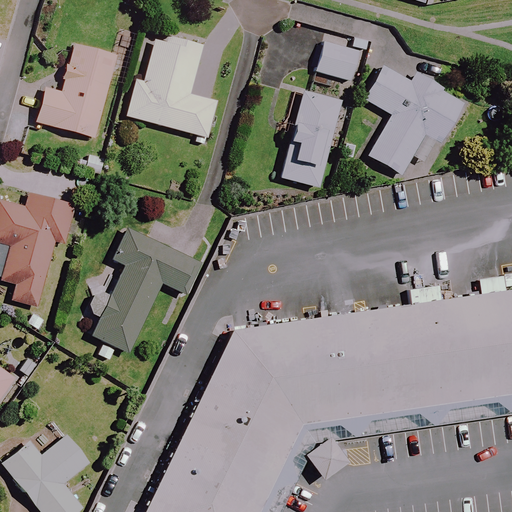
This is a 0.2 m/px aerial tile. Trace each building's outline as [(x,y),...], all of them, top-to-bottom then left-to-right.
[(165,38),(143,32),(136,60),(148,63),(142,84),(134,81),(124,118),(204,140),(214,103),(188,96),(201,48),(165,38)] [(356,53),(321,44),(314,73),(348,82),(356,53)] [(115,57),(73,45),(59,94),(44,90),(35,124),(92,139),(115,57)] [(407,85),(380,69),(361,100),(389,116),(365,157),(400,178),(424,137),(437,145),(462,104),(413,75),(407,85)] [(338,103),(301,93),(278,179),(315,189),(338,103)] [(99,176),(103,159),(76,154),(73,170),(99,176)] [(75,209),(28,197),(24,208),(0,201),(0,245),(9,248),(0,281),(13,284),(9,300),(36,308),(54,242),(65,245),(75,209)] [(197,263),(126,232),(113,263),(123,267),(108,301),(94,295),(86,313),(98,318),(90,337),(103,343),(98,357),(108,361),(114,349),(128,355),(159,285),(183,295),(197,263)] [(511,290),(232,330),(142,511),(257,511),(299,426),(511,392),(511,290)] [(0,396),(12,380),(0,371),(0,396)] [(86,464),(64,437),(39,457),(27,443),(0,464),(0,465),(38,511),(75,511),(80,509),(61,485),(86,464)] [(327,440),(303,456),(320,480),(344,463),(327,440)]
